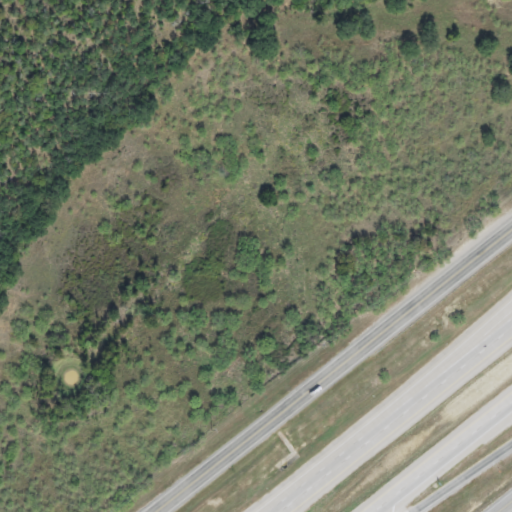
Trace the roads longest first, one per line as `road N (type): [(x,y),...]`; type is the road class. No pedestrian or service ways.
road 1 (tertiary): [(511,218),(140,511)]
road 2 (motorway): [(511,301),(267,511)]
road 3 (motorway): [(511,327),(279,511)]
road 4 (motorway): [(373,511),(511,401)]
road 5 (motorway): [(413,511),(511,443)]
